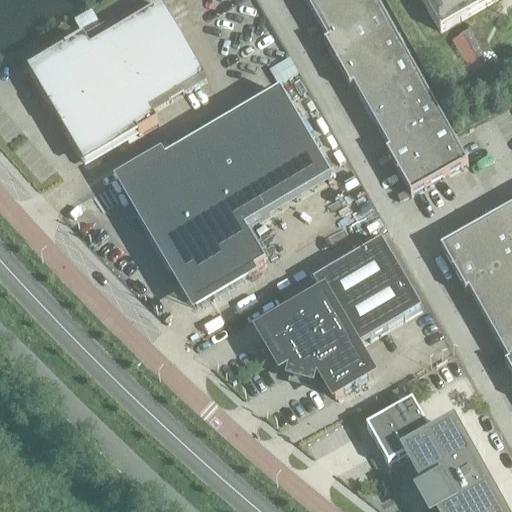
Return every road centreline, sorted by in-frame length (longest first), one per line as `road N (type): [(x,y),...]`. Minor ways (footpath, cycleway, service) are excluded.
road 1 (unclassified): [(329,511),(225,423),(0,200)]
road 2 (unclassified): [(411,233),(271,0)]
road 3 (unclassified): [(511,427),(411,233)]
